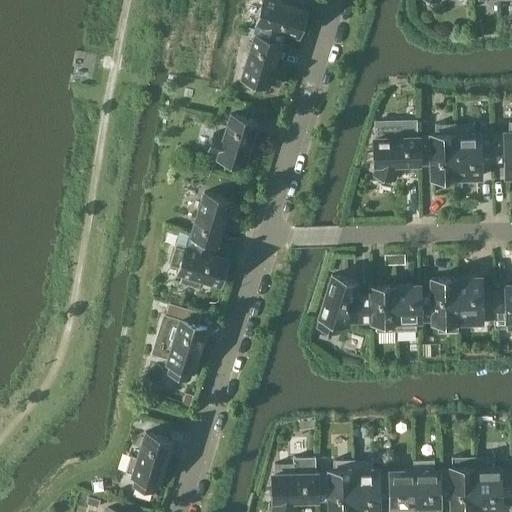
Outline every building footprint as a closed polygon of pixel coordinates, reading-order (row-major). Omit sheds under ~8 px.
[(255,34),(281,42),(284,30),(298,35),(306,9),(302,7),(303,0),(282,0),(282,1),(278,0),(262,0),(256,22),(258,22),(255,34)] [(274,63),(281,42),(255,34),(242,76),(268,84),(268,82),(278,85),(284,66),(274,63)] [(216,156),(244,165),(257,121),(231,113),(224,135),(213,132),(207,151),(217,154),(216,156)] [(492,134),(493,161),(505,161),(505,175),(511,175),(511,121),(509,121),(509,131),(504,131),(504,134),(492,134)] [(475,122),(455,123),(456,177),(481,176),(481,162),(493,161),(492,134),(480,134),(480,132),(475,132),(475,122)] [(430,135),(418,136),(419,163),(431,163),(431,177),(456,177),(455,123),(435,123),(435,133),(430,133),(430,135)] [(419,163),(418,136),(396,136),(396,126),(376,127),(376,137),(374,137),(374,164),(377,164),(374,174),(394,179),(398,163),(419,163)] [(225,188),(233,191),(236,181),(228,179),(225,188)] [(204,191),(191,234),(217,242),(224,221),(233,224),(239,204),(230,201),(230,199),(204,191)] [(217,242),(191,234),(188,245),(186,245),(184,248),(175,245),(169,264),(178,267),(177,271),(182,272),(179,282),(198,288),(201,278),(220,284),(228,258),(214,253),(217,242)] [(395,264),(395,253),(384,254),(385,264),(395,264)] [(405,253),(395,253),(395,264),(405,263),(405,253)] [(346,322),(372,321),(371,294),(354,294),(358,282),(332,274),(321,316),(318,326),(337,332),(340,322),(345,324),(346,322)] [(481,276),(456,277),(457,321),(458,321),(482,320),(482,318),(494,318),(493,291),(481,291),(481,276)] [(457,321),(456,277),(431,278),(432,292),(420,292),(420,293),(420,320),(432,319),(432,322),(437,322),(438,332),(458,331),(458,321),(457,321)] [(420,293),(420,292),(420,284),(395,285),(396,330),(416,330),(416,320),(420,320),(420,293)] [(511,284),(505,284),(506,290),(493,291),(494,318),(506,317),(506,320),(511,319),(511,284)] [(371,294),(372,321),(376,321),(376,331),(396,330),(395,285),(371,285),(371,294)] [(180,307),(167,303),(164,314),(177,318),(180,307)] [(172,363),(169,373),(188,379),(191,369),(193,370),(206,326),(180,318),(167,361),(172,363)] [(137,476),(134,485),(154,491),(157,482),(159,482),(172,439),(146,431),(138,457),(131,455),(126,471),(133,473),(132,474),(137,476)] [(474,456),(474,465),(475,465),(476,510),(501,509),(501,494),(511,494),(511,466),(500,467),(500,465),(495,465),(495,455),(474,456)] [(391,497),(390,470),(378,470),(378,468),(373,468),(373,458),(353,459),(354,511),(379,511),(379,497),(390,497),(391,497)] [(317,472),(317,499),(329,499),(329,511),(354,511),(353,459),(333,459),(334,469),(329,469),(329,471),(317,472)] [(413,459),(414,469),(415,505),(440,504),(440,496),(439,496),(438,469),(434,469),(434,459),(413,459)] [(292,511),(296,499),(317,499),(317,472),(294,472),(294,462),(274,463),(274,473),(272,473),(273,500),(275,500),(273,510),(281,511),(292,511)] [(450,468),(438,469),(439,496),(440,496),(451,496),(451,510),(476,510),(475,465),(474,465),(450,466),(450,468)] [(391,506),(415,505),(414,469),(390,470),(391,497),(390,497),(391,506)] [(91,496),(89,503),(100,506),(102,500),(91,496)]
